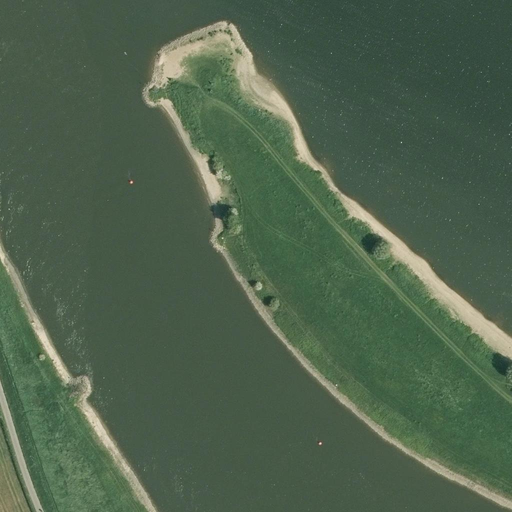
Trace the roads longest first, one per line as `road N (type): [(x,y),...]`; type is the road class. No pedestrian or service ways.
road 1 (track): [(511,399),(461,380),(346,302),(259,154)]
road 2 (unclassified): [(42,511),(0,394)]
